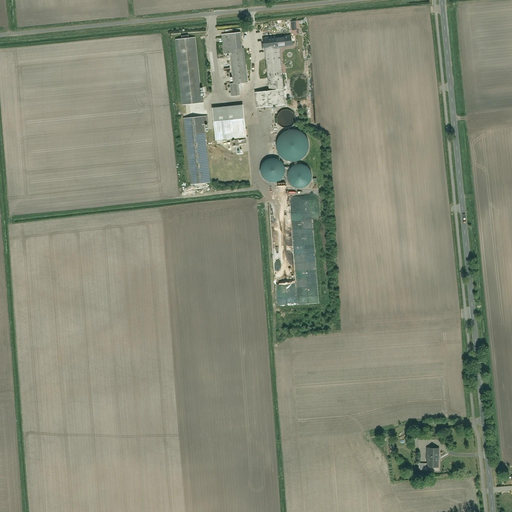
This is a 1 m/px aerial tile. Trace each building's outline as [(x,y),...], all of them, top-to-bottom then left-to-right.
[(229,84),(231,98),(240,97),(238,83),(247,82),(241,32),(221,35),(223,55),(229,55),(232,83),(229,84)] [(254,93),(255,109),(285,105),(278,48),(291,46),(290,34),(261,37),(263,50),(264,50),(269,92),(254,93)] [(197,38),(175,40),(181,104),(203,102),(197,38)] [(211,110),(214,142),(245,139),(243,108),(211,110)] [(276,122),(278,125),(282,128),(288,128),(291,126),(294,123),(294,117),(293,114),(289,111),(284,110),(280,111),(277,115),(276,119),(276,122)] [(203,117),(183,119),(189,185),(209,184),(203,117)] [(279,137),(277,142),(277,147),(278,151),(280,155),(283,158),(287,161),(292,162),(297,161),(302,159),(305,157),(308,153),(309,150),(309,143),(307,138),(305,135),(301,131),(296,130),(292,130),(286,131),(282,134),(279,137)] [(262,180),(266,183),(271,184),(276,182),(281,178),(283,173),(283,168),(281,164),(277,160),(271,159),(264,160),(260,165),(259,169),(259,175),(262,180)] [(289,185),(293,188),(298,189),(304,188),(308,184),(311,179),(310,174),(309,170),(305,166),(298,164),(292,166),(287,170),(286,175),(286,181),(289,185)] [(418,464),(418,470),(426,471),(426,467),(438,468),(439,449),(426,448),(426,465),(418,464)]
